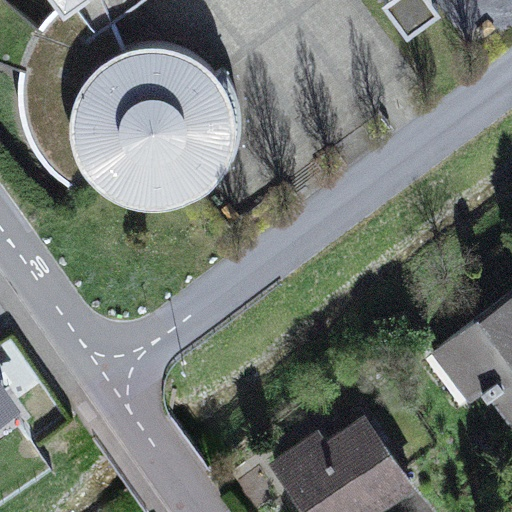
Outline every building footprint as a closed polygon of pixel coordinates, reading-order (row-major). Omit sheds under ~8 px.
[(48,161),(72,183),(91,168),(112,187),(136,197),(169,197),(199,184),(204,192),(226,169),(239,140),(241,121),(233,84),(224,68),(216,74),(183,48),(158,42),(123,48),(112,20),(103,0),(58,0),(63,5),(45,24),(32,46),(25,70),(23,86),(23,102),(31,133),(48,161)] [(103,0),(112,20),(138,0),(103,0)] [(384,0),(407,30),(438,7),(433,0),(384,0)] [(57,193),(72,183),(48,161),(31,133),(23,102),(23,86),(25,70),(0,61),(0,74),(11,78),(12,105),(18,131),(26,152),(40,174),(57,193)] [(511,291),(447,342),(448,343),(483,388),(511,425),(511,291)] [(469,399),(483,388),(448,343),(434,354),(469,399)] [(274,463),(308,511),(365,511),(409,481),(364,418),(331,441),(323,429),(274,463)]
